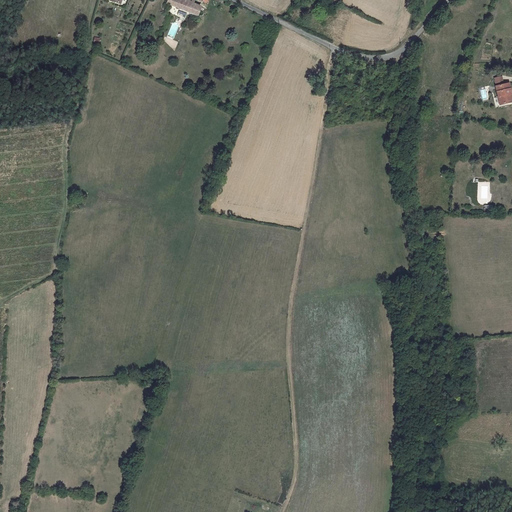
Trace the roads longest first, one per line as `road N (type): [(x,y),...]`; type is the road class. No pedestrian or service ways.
road 1 (track): [(283,511),(294,466),(286,333),(334,50)]
road 2 (residential): [(448,0),(400,53),(375,58),(334,50),(237,0)]
